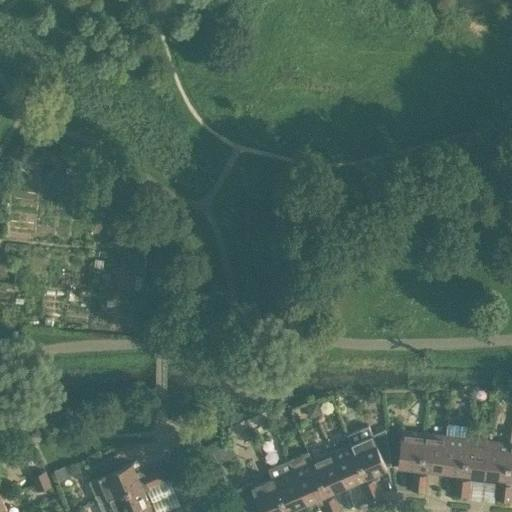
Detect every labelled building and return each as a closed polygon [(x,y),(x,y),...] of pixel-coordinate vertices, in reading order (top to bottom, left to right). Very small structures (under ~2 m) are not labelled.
[(305,403),(310,415),(321,411),(316,399),(305,403)] [(351,443),(365,476),(368,481),(374,479),(376,478),(378,474),(376,471),(386,467),(368,425),(347,434),(351,443)] [(420,468),(424,432),(402,429),(397,465),(420,468)] [(446,435),(424,432),(420,468),(441,470),(446,435)] [(463,473),(467,437),(446,435),(441,470),(463,473)] [(488,440),(467,437),(463,473),(484,475),(488,440)] [(506,478),(510,442),(488,440),(484,475),(505,478),(506,478)] [(365,476),(351,443),(331,451),(346,484),(365,476)] [(288,459),(292,468),(306,501),(326,493),(311,460),(308,450),(288,459)] [(346,484),(331,451),(311,460),(326,493),(346,484)] [(131,462),(122,466),(117,454),(93,464),(98,476),(89,480),(98,501),(140,483),(145,480),(143,474),(142,471),(138,470),(135,472),(131,462)] [(272,477),(286,510),(306,501),(292,468),(288,459),(267,468),(272,477)] [(157,467),(150,471),(156,483),(163,480),(157,467)] [(48,478),(44,470),(32,476),(35,483),(48,478)] [(145,480),(140,483),(98,501),(102,511),(126,511),(149,502),(144,493),(148,492),(149,488),(148,487),(156,483),(150,471),(143,474),(145,480)] [(411,481),(425,483),(426,475),(412,473),(411,481)] [(244,511),(281,511),(286,510),(272,477),(252,485),(250,482),(234,489),(244,511)] [(51,485),(48,478),(35,483),(38,491),(51,485)] [(454,486),(468,488),(469,480),(455,478),(454,486)] [(377,486),(374,479),(368,481),(361,484),(364,491),(377,486)] [(424,491),(425,483),(411,481),(410,489),(424,491)] [(497,491),(511,493),(511,485),(504,484),(498,483),(497,491)] [(380,493),(377,486),(364,491),(368,499),(380,493)] [(468,488),(454,486),(453,494),(467,496),(468,488)] [(511,493),(497,491),(496,499),(510,501),(511,493)] [(321,501),(324,509),(338,503),(334,496),(321,501)] [(149,502),(126,511),(159,511),(156,510),(152,511),(149,502)] [(336,511),(341,510),(338,503),(324,509),(325,511),(336,511)]
